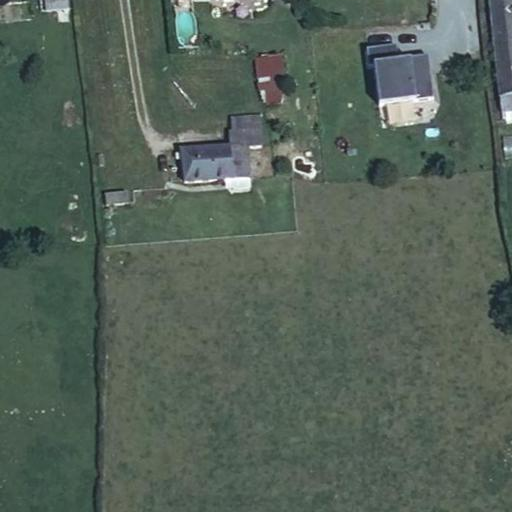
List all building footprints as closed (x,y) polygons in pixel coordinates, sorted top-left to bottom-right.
[(38,0),(43,33),(66,30),(61,0),(38,0)] [(269,13),(267,0),(203,0),(206,21),(269,13)] [(511,131),(511,91),(504,0),(479,0),(491,133),(511,131)] [(255,57),(260,105),(286,102),(281,55),(255,57)] [(420,122),(417,76),(396,78),(396,82),(384,82),(383,66),(353,68),(354,87),(362,87),(364,127),(420,122)] [(256,151),(255,137),(228,138),(228,153),(256,151)] [(249,201),(249,169),(257,169),(256,151),(228,153),(227,171),(178,172),(180,205),(249,201)] [(132,224),(129,210),(97,217),(100,231),(132,224)]
